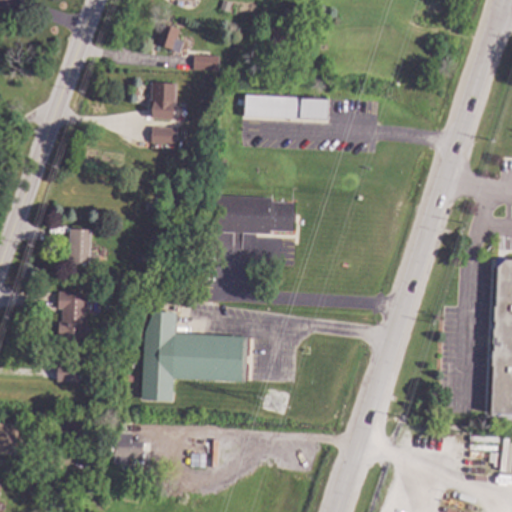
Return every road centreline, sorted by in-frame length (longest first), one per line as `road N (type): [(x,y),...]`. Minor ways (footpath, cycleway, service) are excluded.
road 1 (secondary): [(501,0),(334,511)]
road 2 (tertiary): [(94,0),(0,258)]
